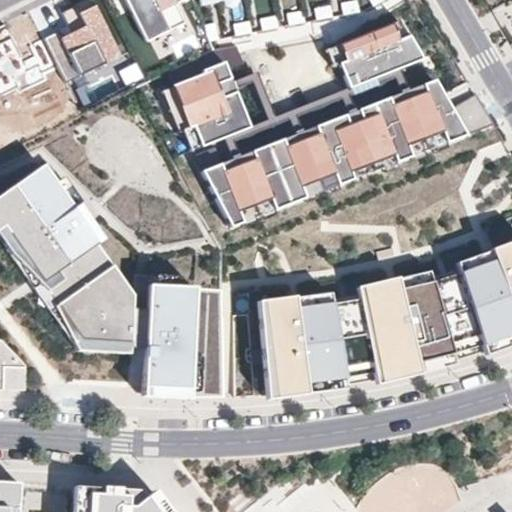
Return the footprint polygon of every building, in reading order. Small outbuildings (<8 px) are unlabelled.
[(92,0),(85,0),(62,12),(69,26),(45,38),(66,80),(119,54),(92,0)] [(180,0),(127,0),(142,37),(182,21),(175,2),(180,0)] [(202,73),(170,86),(179,107),(168,111),(176,131),(181,129),(190,151),(230,227),(493,123),(475,93),(449,108),(398,20),(232,85),(219,91),(216,84),(229,79),(226,69),(223,62),(201,71),(202,73)] [(50,77),(36,45),(34,59),(22,62),(9,40),(0,43),(0,96),(0,97),(50,77)] [(223,62),(226,69),(243,63),(236,45),(212,49),(165,72),(170,86),(202,73),(201,71),(223,62)] [(216,84),(219,91),(232,85),(229,79),(216,84)] [(160,90),(168,111),(179,107),(170,86),(160,90)] [(0,241),(77,351),(129,354),(130,348),(143,348),(141,397),(175,398),(223,398),(222,375),(222,348),(222,316),(222,289),(133,290),(133,300),(42,165),(0,193),(0,241)] [(511,240),(488,249),(488,250),(492,261),(511,253),(511,240)] [(262,313),(222,316),(222,348),(222,375),(223,398),(278,394),(333,387),(360,383),(414,371),(459,363),(511,343),(511,253),(492,261),(488,250),(455,262),(458,273),(431,281),(358,299),(331,304),(329,293),(293,298),(294,308),(262,313)] [(355,287),(358,299),(431,281),(428,271),(396,278),(396,277),(355,287)] [(262,313),(294,308),(293,298),(293,297),(261,301),(262,313)] [(28,363),(4,337),(5,387),(27,387),(28,363)] [(0,511),(15,511),(18,478),(0,478),(0,511)] [(170,511),(151,487),(72,482),(69,511),(170,511)]
